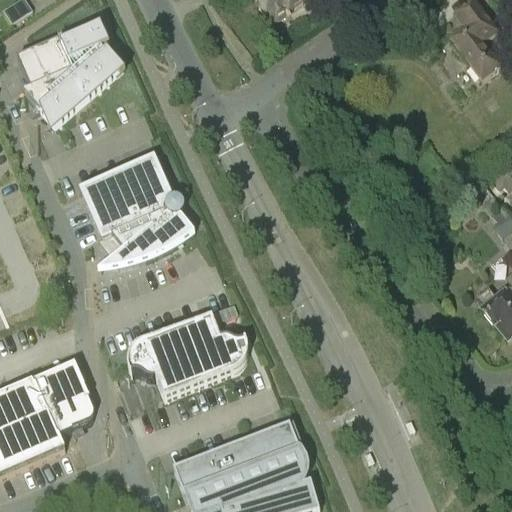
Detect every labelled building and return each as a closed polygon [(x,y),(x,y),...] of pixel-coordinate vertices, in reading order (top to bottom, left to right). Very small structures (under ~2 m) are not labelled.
[(288,17),(307,4),(303,0),(253,0),(270,23),(285,13),(288,17)] [(0,21),(0,31),(2,35),(12,29),(32,16),(24,3),(4,15),(6,18),(0,21)] [(497,40),(474,9),(454,23),(464,36),(450,46),(482,88),(500,74),(483,50),(497,40)] [(32,108),(27,112),(31,117),(27,121),(31,125),(40,118),(55,134),(121,77),(107,56),(109,55),(100,34),(60,51),(59,47),(35,58),(17,66),(30,96),(24,99),(32,108)] [(511,193),(511,169),(509,166),(487,183),(497,196),(502,192),(507,198),(511,193)] [(171,207),(154,167),(82,199),(103,247),(98,249),(112,266),(98,278),(119,275),(146,267),(167,258),(195,240),(181,223),(184,216),(182,209),(175,206),(171,207)] [(511,219),(505,211),(498,216),(511,232),(511,219)] [(511,262),(511,238),(502,247),(511,258),(511,260),(511,262)] [(496,331),(508,345),(511,341),(511,280),(506,285),(511,292),(511,294),(497,306),(489,296),(476,306),(484,316),(482,317),(494,332),(496,331)] [(213,319),(217,328),(237,320),(233,311),(213,319)] [(247,350),(246,348),(243,348),(241,349),(240,349),(237,349),(235,348),(230,345),(228,344),(226,344),(225,344),(222,344),(220,345),(212,324),(142,351),(140,352),(137,354),(134,356),(132,359),(130,362),(130,363),(129,365),(128,367),(128,371),(128,372),(128,374),(128,376),(128,377),(129,380),(130,383),(132,382),(135,381),(138,381),(141,382),(146,385),(149,386),(153,386),(156,386),(164,407),(235,379),(238,377),(240,375),(243,373),(245,370),(246,368),(247,366),(247,365),(248,363),(248,361),(249,358),(249,357),(248,354),(248,352),(247,350)] [(0,485),(65,457),(59,444),(89,430),(93,425),(94,420),(88,406),(90,405),(75,372),(0,404),(0,485)] [(209,498),(214,511),(317,511),(311,489),(298,493),(302,488),(305,482),(305,475),(304,468),(300,463),(302,462),(290,432),(173,477),(185,507),(209,498)]
